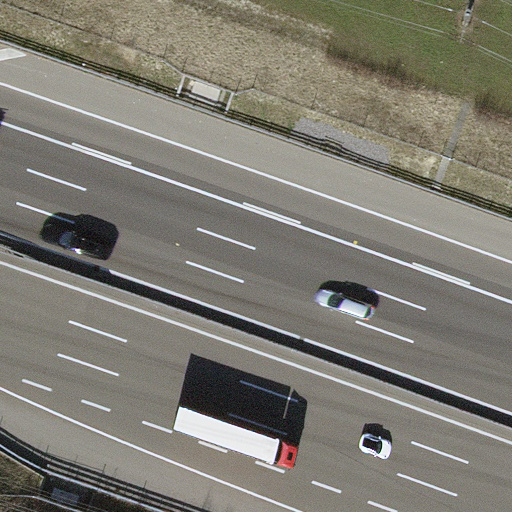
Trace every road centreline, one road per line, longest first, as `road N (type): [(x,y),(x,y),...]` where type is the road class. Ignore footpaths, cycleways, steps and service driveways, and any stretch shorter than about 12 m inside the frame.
road 1 (motorway): [(0,317),(511,498)]
road 2 (motorway): [(511,357),(0,177)]
